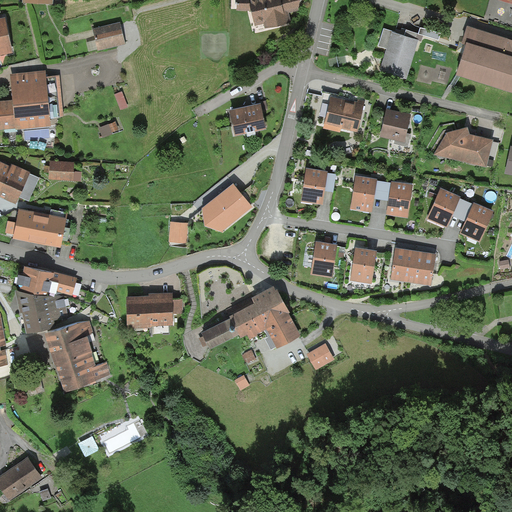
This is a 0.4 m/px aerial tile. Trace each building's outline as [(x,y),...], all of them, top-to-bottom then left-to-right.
[(236,0),(236,10),(250,11),(254,26),(264,24),(265,29),(292,23),(289,13),(298,10),(299,0),(236,0)] [(0,56),(13,54),(6,18),(0,19),(0,56)] [(120,22),(93,29),(98,52),(126,44),(120,22)] [(511,40),(468,27),(462,45),(466,46),(456,77),(511,93),(511,40)] [(378,47),(387,49),(380,71),(407,80),(419,41),(416,40),(405,36),(395,33),(395,32),(384,29),(378,47)] [(407,30),(405,36),(416,40),(418,34),(407,30)] [(13,101),(0,102),(0,130),(15,129),(15,131),(52,127),(46,71),(10,75),(13,101)] [(122,92),(115,95),(121,110),(128,107),(122,92)] [(350,101),(331,97),(324,125),(358,133),(365,101),(358,100),(357,102),(353,101),(352,102),(350,101)] [(259,102),(260,104),(261,104),(262,110),(268,109),(266,101),(259,102)] [(245,108),(230,111),(235,137),(267,130),(262,110),(261,104),(260,104),(245,108)] [(396,111),(387,109),(380,137),(405,143),(411,115),(396,111)] [(116,122),(99,128),(102,138),(113,134),(112,132),(119,130),(116,122)] [(470,135),(468,128),(447,133),(434,155),(487,168),(493,140),(472,135),(470,135)] [(0,190),(11,167),(0,162),(0,190)] [(75,164),(50,162),(49,180),(74,181),(75,164)] [(12,165),(11,167),(0,190),(0,197),(16,205),(19,198),(30,175),(30,173),(12,165)] [(328,172),(306,169),(301,202),(323,205),(325,191),(326,185),(328,174),(328,172)] [(336,175),(328,174),(326,185),(325,191),(333,193),(336,175)] [(39,179),(30,175),(19,198),(29,202),(39,179)] [(377,180),(356,177),(351,210),(372,212),(374,199),(375,194),(377,181),(377,180)] [(392,184),(377,181),(375,194),(374,199),(389,201),(390,196),(392,184)] [(413,185),(392,182),(392,184),(390,196),(389,201),(387,215),(409,218),(413,185)] [(253,207),(234,184),(202,209),(205,226),(221,232),(253,207)] [(461,198),(441,189),(427,219),(447,228),(452,216),(455,211),(460,199),(461,198)] [(473,205),(460,199),(455,211),(452,216),(466,222),(468,217),(473,205)] [(495,212),(474,203),(473,205),(468,217),(466,222),(460,234),(481,243),(495,212)] [(67,219),(19,210),(16,223),(8,221),(6,233),(14,235),(13,239),(61,248),(67,219)] [(171,222),(169,242),(187,243),(188,223),(171,222)] [(334,245),(316,242),(311,275),(332,278),(337,245),(334,245)] [(374,252),(355,249),(350,281),(372,284),(377,252),(374,252)] [(391,280),(412,283),(416,252),(396,249),(391,280)] [(437,255),(416,252),(412,283),(432,286),(437,255)] [(55,267),(25,259),(23,268),(19,267),(17,277),(21,278),(20,285),(48,290),(48,287),(72,293),(77,274),(54,268),(55,267)] [(252,293),(254,297),(268,325),(279,344),(301,333),(288,308),(290,308),(276,280),(252,293)] [(20,305),(20,308),(22,308),(66,303),(64,294),(48,290),(20,285),(15,284),(20,305)] [(149,291),(127,292),(127,325),(151,325),(151,324),(173,323),(173,312),(173,296),(173,289),(149,290),(149,291)] [(183,296),(173,296),(173,312),(183,312),(183,296)] [(257,331),(268,325),(254,297),(230,310),(231,313),(240,330),(242,333),(247,330),(250,336),(258,332),(257,331)] [(66,303),(22,308),(23,312),(26,329),(69,318),(66,303)] [(240,330),(231,313),(201,328),(210,345),(240,330)] [(95,338),(89,317),(45,329),(54,361),(57,361),(57,362),(64,387),(111,374),(107,359),(96,362),(92,348),(93,348),(90,340),(95,338)] [(335,357),(326,342),(307,352),(316,368),(335,357)] [(256,358),(252,349),(244,353),(248,362),(256,358)] [(39,369),(27,372),(32,393),(44,390),(39,369)] [(250,384),(244,373),(235,378),(241,389),(250,384)] [(0,484),(10,499),(44,475),(28,453),(10,466),(0,473),(0,484)] [(52,497),(48,486),(39,489),(43,500),(52,497)]
